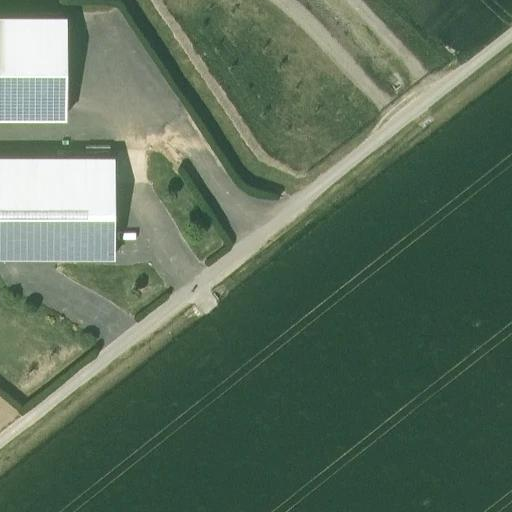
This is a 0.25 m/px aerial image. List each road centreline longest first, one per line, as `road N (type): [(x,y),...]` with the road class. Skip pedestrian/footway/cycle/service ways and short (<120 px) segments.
road 1 (track): [(511,37),(0,443)]
road 2 (track): [(434,99),(347,0)]
